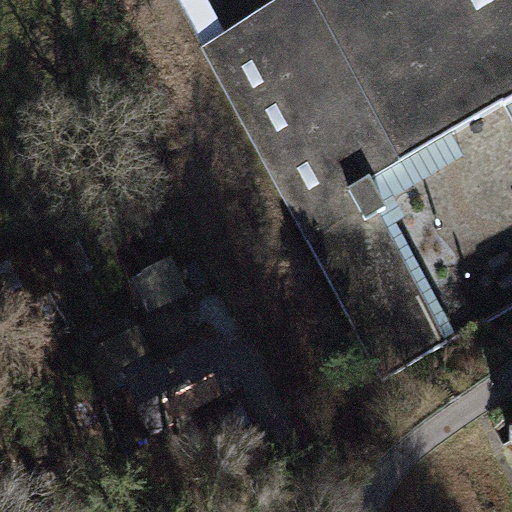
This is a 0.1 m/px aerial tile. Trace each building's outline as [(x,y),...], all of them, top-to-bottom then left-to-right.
[(176,0),(204,50),(296,0),(176,0)] [(511,0),(296,0),(204,50),(377,373),(511,301),(511,125),(507,116),(511,113),(511,0)] [(34,240),(0,255),(0,276),(18,313),(59,293),(34,240)] [(174,266),(133,284),(146,314),(187,295),(174,266)] [(224,347),(111,400),(133,445),(245,392),(224,347)]
